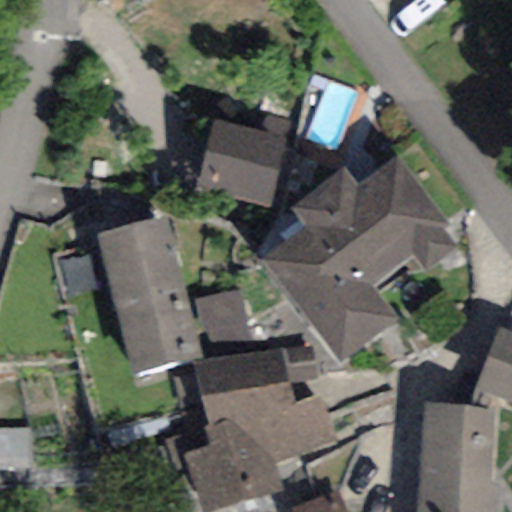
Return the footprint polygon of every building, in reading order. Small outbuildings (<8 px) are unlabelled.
[(280,147),(214,135),(204,190),(270,203),(280,147)] [(301,242),(262,272),(339,370),(392,329),(367,296),(408,264),(421,280),(453,256),(440,239),(447,234),(394,167),(357,196),(342,178),(285,222),(301,242)] [(163,226),(91,246),(132,386),(204,365),(163,226)] [(241,292),(195,302),(207,361),(254,351),(241,292)] [(511,341),(498,336),(474,397),(511,411),(511,341)] [(310,348),(192,374),(209,438),(163,446),(172,481),(185,477),(195,511),(248,511),(284,501),(275,471),(335,450),(318,402),(295,411),(287,389),(318,384),(310,348)] [(494,511),(492,420),(423,412),(415,511),(494,511)] [(344,511),(338,494),(290,511),(344,511)]
